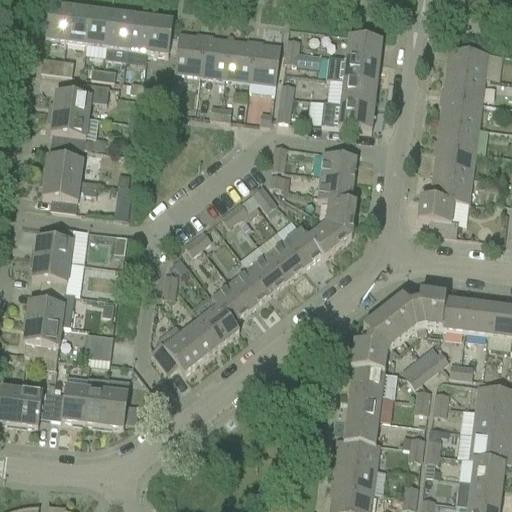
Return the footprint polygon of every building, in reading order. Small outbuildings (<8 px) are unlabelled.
[(65,50),(70,15),(49,12),(44,47),(65,50)] [(85,53),(90,17),(70,15),(65,50),(85,53)] [(106,55),(110,20),(90,17),(85,53),(105,55),(106,55)] [(126,58),(130,23),(110,20),(106,55),(105,55),(103,67),(123,70),(125,58),(126,58)] [(146,61),(151,25),(130,23),(126,58),(146,61)] [(172,28),(151,25),(146,61),(167,63),(172,28)] [(198,84),(203,44),(178,41),(173,80),(198,84)] [(378,70),(381,47),(348,43),(345,66),(378,70)] [(224,87),(229,48),(203,44),(198,84),(224,87)] [(296,60),(298,48),(286,47),(285,59),(296,60)] [(249,90),(254,51),(229,48),(224,87),(249,90)] [(279,54),(254,51),(249,90),(274,93),(279,54)] [(484,85),(487,60),(448,55),(445,80),(484,85)] [(295,72),(296,60),(285,59),(283,71),(295,72)] [(375,93),(378,70),(345,66),(326,64),(324,87),(342,89),(375,93)] [(61,83),(62,70),(42,67),(40,80),(61,83)] [(70,84),(72,71),(62,70),(61,83),(70,84)] [(101,88),(103,79),(91,77),(90,87),(101,88)] [(113,89),(114,80),(103,79),(101,88),(113,89)] [(481,110),(484,86),(484,85),(445,80),(442,105),(481,110)] [(106,112),(108,95),(66,89),(64,100),(54,99),(52,120),(87,125),(89,110),(106,112)] [(373,115),(375,93),(342,89),(340,111),(373,115)] [(141,102),(142,92),(131,91),(129,100),(141,102)] [(152,103),(153,94),(142,92),(141,102),(152,103)] [(291,105),(292,93),(281,92),(279,104),(291,105)] [(289,117),(291,105),(279,104),(277,116),(276,128),(287,130),(289,117)] [(478,135),(481,110),(442,105),(439,130),(478,135)] [(176,122),(178,110),(167,109),(166,120),(176,122)] [(370,139),(373,115),(340,111),(322,109),(320,133),(370,139)] [(218,127),(220,115),(210,114),(208,126),(218,127)] [(229,128),(230,117),(220,115),(218,127),(229,128)] [(82,157),(84,147),(84,146),(87,125),(52,120),(49,141),(51,142),(49,152),(82,157)] [(260,121),(258,132),(269,133),(271,122),(260,121)] [(474,160),(478,135),(439,130),(435,155),(474,160)] [(81,168),(82,157),(49,152),(48,163),(46,163),(43,184),(79,189),(82,168),(81,168)] [(283,168),(285,155),(273,154),(272,167),(283,168)] [(471,185),(474,160),(435,155),(432,180),(471,185)] [(322,161),(319,180),(319,184),(352,188),(355,165),(322,161)] [(282,179),(283,168),(272,167),(271,178),(282,179)] [(468,211),(471,185),(432,180),(429,205),(429,206),(452,209),(468,211)] [(281,184),(270,183),(268,194),(280,196),(281,184)] [(96,191),(79,189),(43,184),(41,205),(51,206),(49,217),(74,221),(75,210),(76,210),(77,199),(82,200),(81,202),(95,204),(96,191)] [(350,210),(352,188),(319,184),(316,208),(327,209),(327,208),(350,210)] [(131,225),(132,193),(119,192),(118,225),(131,225)] [(261,194),(252,201),(259,210),(268,203),(261,194)] [(266,220),(275,213),(268,203),(259,210),(266,220)] [(246,220),(255,213),(248,204),(228,219),(235,229),(245,240),(250,236),(240,225),(246,220)] [(449,232),(452,209),(429,206),(429,205),(419,204),(416,228),(428,229),(426,241),(455,245),(457,232),(449,232)] [(354,211),(350,210),(327,208),(327,209),(325,231),(324,231),(351,245),(354,211)] [(235,229),(228,219),(220,226),(227,235),(235,229)] [(323,266),(351,245),(324,231),(308,244),(307,244),(321,262),(323,266)] [(71,249),(70,249),(72,238),(47,235),(46,246),(36,245),(33,266),(68,270),(71,249)] [(307,244),(308,244),(301,235),(283,250),(303,276),(321,262),(307,244)] [(210,248),(203,239),(193,246),(200,256),(210,248)] [(200,256),(193,246),(184,254),(191,263),(200,256)] [(303,276),(283,250),(265,263),(285,290),(303,276)] [(285,290),(265,263),(246,277),(267,303),(285,290)] [(66,291),(68,270),(33,266),(30,286),(40,288),(39,299),(64,302),(65,291),(66,291)] [(267,303),(246,277),(228,291),(249,317),(267,303)] [(176,284),(164,282),(163,294),(174,296),(176,284)] [(249,317),(228,291),(210,306),(216,314),(217,314),(231,331),(249,317)] [(173,308),(174,296),(163,294),(161,306),(173,308)] [(68,335),(72,303),(39,299),(38,310),(27,308),(25,329),(60,334),(68,335)] [(444,306),(445,304),(419,300),(417,312),(408,314),(401,305),(362,336),(369,345),(365,353),(353,352),(349,378),(352,378),(352,377),(383,381),(385,365),(389,368),(394,359),(390,357),(414,337),(415,341),(425,339),(424,335),(440,337),(444,306)] [(468,309),(444,306),(440,337),(464,340),(468,309)] [(488,343),(492,312),(468,309),(464,340),(488,343)] [(511,314),(492,312),(488,343),(511,346),(511,345),(511,314)] [(238,339),(231,331),(217,314),(216,314),(199,328),(219,354),(238,339)] [(219,354),(199,328),(181,341),(202,368),(219,354)] [(57,355),(60,334),(25,329),(22,350),(24,351),(23,362),(31,363),(55,366),(57,355)] [(202,368),(181,341),(175,333),(167,340),(173,347),(163,355),(160,351),(150,359),(167,382),(177,375),(183,382),(202,368)] [(110,356),(111,345),(91,342),(87,341),(85,353),(110,356)] [(108,367),(110,356),(85,353),(84,364),(107,367),(108,367)] [(430,382),(447,369),(440,359),(423,373),(430,382)] [(54,377),(55,366),(31,363),(29,374),(54,377)] [(459,385),(461,373),(449,372),(448,384),(459,385)] [(413,396),(430,382),(423,373),(406,386),(413,396)] [(471,387),(472,375),(461,373),(459,385),(471,387)] [(396,383),(383,381),(352,377),(352,378),(349,401),(380,405),(392,407),(396,383)] [(101,434),(107,387),(107,388),(87,385),(86,396),(81,431),(101,434)] [(128,391),(108,388),(107,388),(107,387),(101,434),(122,436),(128,391)] [(52,402),(49,426),(60,428),(81,431),(86,396),(64,393),(63,403),(52,402)] [(0,430),(16,432),(20,397),(0,394),(0,430)] [(511,422),(511,398),(477,394),(474,418),(511,422)] [(49,426),(52,402),(41,400),(20,397),(16,432),(37,435),(38,425),(49,426)] [(427,411),(429,400),(416,398),(415,409),(427,411)] [(446,413),(447,402),(435,400),(433,412),(446,413)] [(346,425),(376,429),(380,405),(349,401),(346,425)] [(426,422),(427,411),(415,409),(415,410),(414,420),(413,421),(426,422)] [(444,424),(446,413),(433,412),(432,423),(444,424)] [(511,447),(511,440),(511,422),(474,418),(471,442),(511,447)] [(373,452),(376,429),(346,425),(343,448),(373,452)] [(438,460),(439,449),(440,444),(448,445),(448,439),(428,437),(426,459),(438,460)] [(508,472),(511,447),(471,442),(468,467),(473,467),(504,470),(503,471),(508,472)] [(421,458),(423,447),(410,445),(409,457),(421,458)] [(373,452),(343,448),(338,448),(335,472),(375,477),(378,453),(373,452)] [(420,469),(421,458),(409,457),(407,468),(420,469)] [(436,471),(438,460),(426,459),(424,470),(436,471)] [(501,494),(503,471),(504,470),(473,467),(470,490),(501,494)] [(372,501),(375,477),(335,472),(332,496),(372,501)] [(498,511),(501,494),(470,490),(470,492),(457,490),(453,511),(498,511)] [(415,506),(417,495),(404,493),(403,505),(415,506)] [(370,511),(372,501),(332,496),(329,511),(370,511)]
